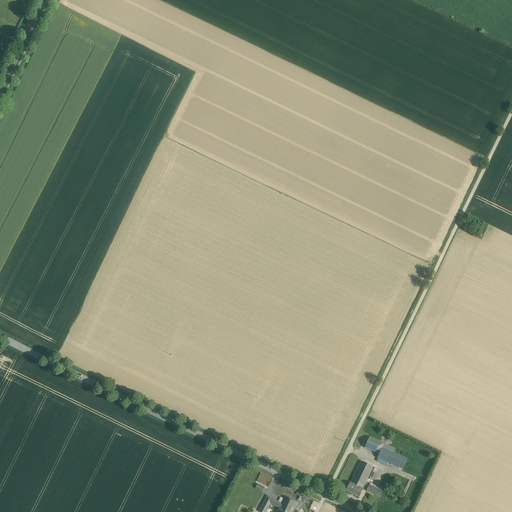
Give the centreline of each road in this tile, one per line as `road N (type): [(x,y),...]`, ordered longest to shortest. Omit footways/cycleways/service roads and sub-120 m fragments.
road 1 (unclassified): [(511,113),(325,495)]
road 2 (secondary): [(0,335),(325,495)]
